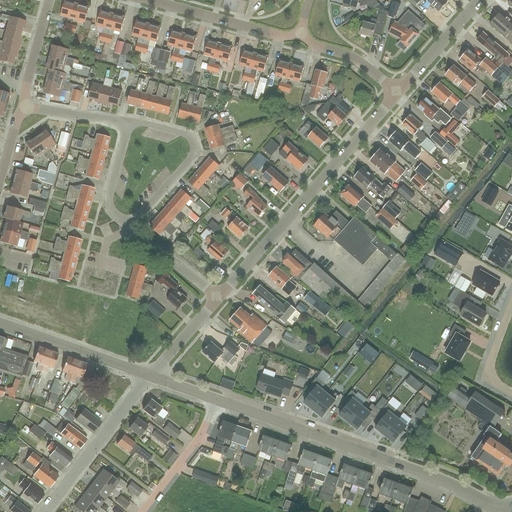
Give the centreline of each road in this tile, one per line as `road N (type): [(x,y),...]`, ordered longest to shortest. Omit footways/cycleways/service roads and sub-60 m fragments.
road 1 (tertiary): [(502,510),(458,486),(217,399)]
road 2 (residential): [(217,297),(397,93)]
road 3 (residential): [(127,230),(195,153),(188,134),(129,122)]
road 4 (residential): [(42,511),(150,375)]
road 5 (tertiary): [(150,375),(0,322)]
road 6 (residential): [(300,33),(279,36),(149,0)]
road 7 (residential): [(142,511),(199,438),(217,399)]
road 8 (residential): [(397,93),(479,0)]
